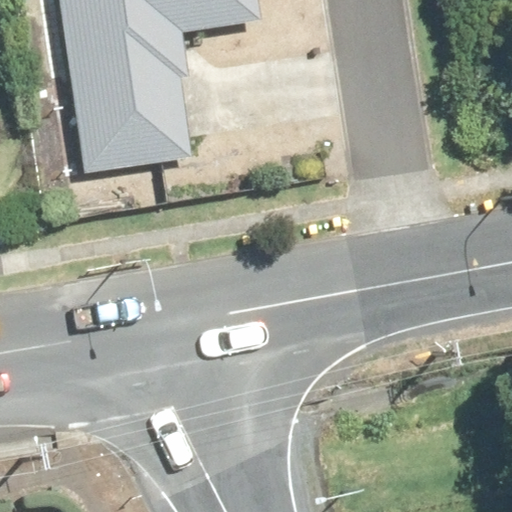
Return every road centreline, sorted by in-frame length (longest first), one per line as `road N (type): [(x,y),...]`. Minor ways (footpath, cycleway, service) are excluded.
road 1 (residential): [(361,0),(398,281)]
road 2 (tertiary): [(398,281),(162,329)]
road 3 (tertiary): [(222,511),(178,405),(162,329)]
road 4 (tertiary): [(162,329),(0,358)]
